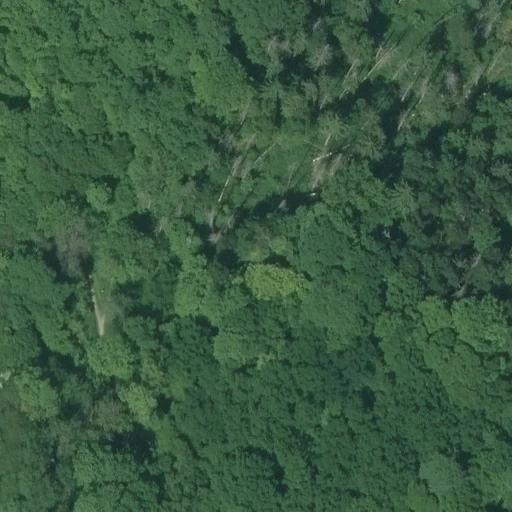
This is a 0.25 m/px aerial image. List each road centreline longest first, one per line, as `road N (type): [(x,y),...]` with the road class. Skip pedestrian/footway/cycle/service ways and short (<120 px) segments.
road 1 (unknown): [(4,149),(42,345),(55,511)]
road 2 (unknown): [(103,343),(62,200),(49,177),(4,149)]
